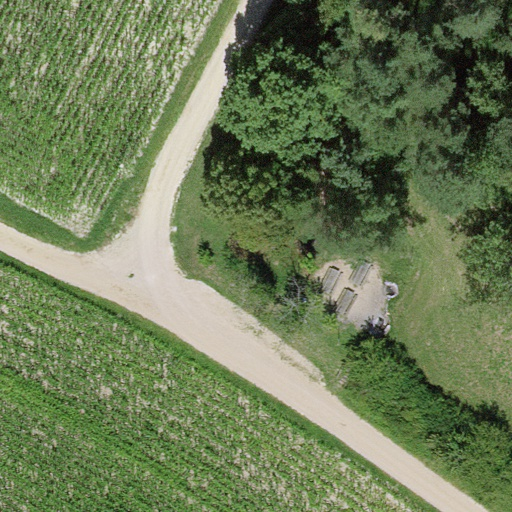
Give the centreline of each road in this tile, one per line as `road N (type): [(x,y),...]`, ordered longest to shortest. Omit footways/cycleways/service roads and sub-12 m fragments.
road 1 (track): [(0,230),(114,282),(453,511)]
road 2 (track): [(250,0),(114,282)]
